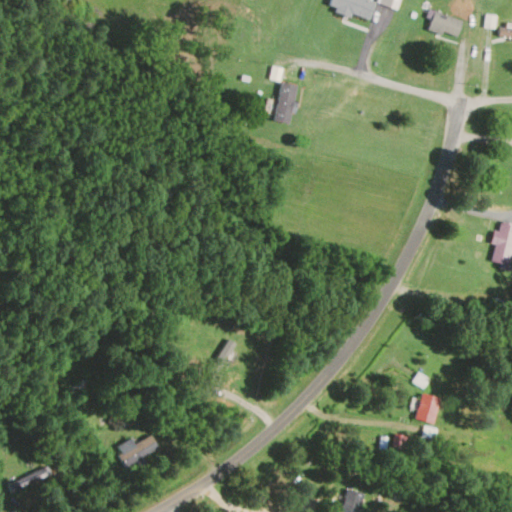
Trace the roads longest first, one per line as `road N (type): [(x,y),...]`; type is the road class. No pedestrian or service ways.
road 1 (residential): [(156,511),(279,424),(363,328),(425,214),(461,100)]
road 2 (residential): [(303,62),(461,100),(511,99)]
